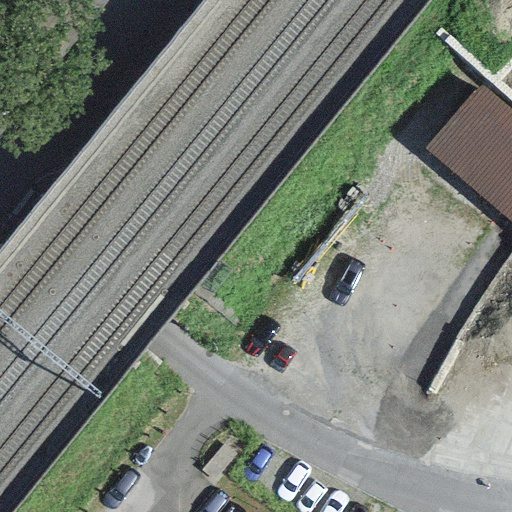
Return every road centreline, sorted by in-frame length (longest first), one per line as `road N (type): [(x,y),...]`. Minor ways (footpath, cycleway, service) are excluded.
road 1 (residential): [(511,509),(432,502),(351,465),(174,344),(16,208),(0,178)]
road 2 (residential): [(0,169),(42,158),(65,140),(89,88),(88,59)]
